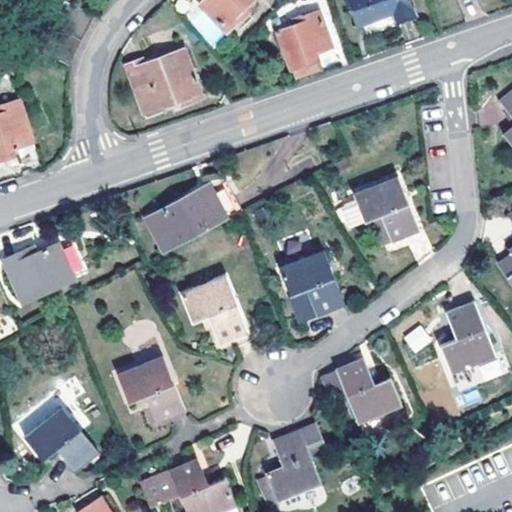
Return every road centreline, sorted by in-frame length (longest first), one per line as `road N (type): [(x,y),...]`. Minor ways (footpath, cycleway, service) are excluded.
road 1 (residential): [(451,55),(469,220),(464,239),(276,385)]
road 2 (tertiary): [(451,55),(103,175)]
road 3 (residential): [(103,175),(90,126),(91,67),(108,31),(138,0)]
